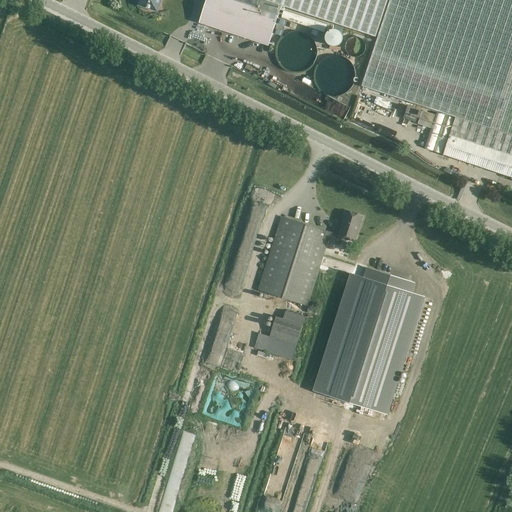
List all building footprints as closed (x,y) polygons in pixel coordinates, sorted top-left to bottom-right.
[(141,0),(139,6),(157,12),(160,0),(141,0)] [(206,0),(199,23),(268,46),(282,6),(376,37),(387,0),(206,0)] [(443,155),(511,178),(511,0),(390,0),(362,86),(455,117),(443,155)] [(326,30),(325,43),(338,43),(338,30),(326,30)] [(317,52),(316,47),(315,43),(312,39),(310,36),(306,34),(303,33),(298,32),(295,32),(291,32),(287,34),(284,36),(281,38),(279,41),(277,46),(276,49),(276,53),(277,56),(278,61),(280,64),(282,67),(286,69),(290,71),(294,72),(297,72),(301,72),(306,70),(309,68),(311,65),(314,62),(315,59),(316,56),(317,52)] [(366,47),(365,43),(363,40),(360,38),(356,37),(353,37),(351,38),(349,39),(347,42),(346,44),(346,46),(346,50),(348,53),(351,55),(355,57),(357,57),(359,56),(362,54),(365,51),(365,49),(366,47)] [(355,77),(355,73),(354,69),(352,66),(349,62),(346,60),(343,58),(339,57),(335,57),(331,57),(328,58),(325,60),(322,62),(319,66),(317,69),(316,73),(316,76),(316,79),(317,84),(319,87),(321,91),(325,93),(328,95),(331,96),(335,96),(338,96),(342,95),(346,93),(349,91),(352,87),(354,84),(355,81),(355,77)] [(418,124),(431,128),(435,115),(407,106),(403,118),(416,122),(417,117),(418,118),(419,116),(421,117),(418,124)] [(258,291),(308,307),(329,239),(340,242),(341,238),(354,242),(362,217),(346,212),(338,235),(331,233),(281,217),(258,291)] [(415,283),(367,268),(364,278),(352,274),(315,389),(387,412),(423,297),(411,293),(415,283)] [(254,348),(292,360),(303,325),(276,316),(269,337),(259,333),(254,348)]
